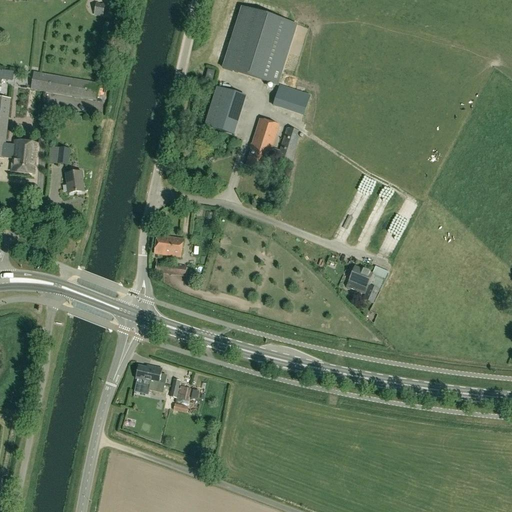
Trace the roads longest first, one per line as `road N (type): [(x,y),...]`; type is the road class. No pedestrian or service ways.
road 1 (secondary): [(511,398),(321,369),(138,316)]
road 2 (unclassified): [(151,196),(248,211),(373,262)]
road 3 (unclassified): [(60,286),(15,511)]
road 4 (tertiary): [(80,511),(100,421),(138,316)]
road 5 (unclassified): [(151,196),(198,0)]
road 6 (unclassified): [(138,316),(151,196)]
